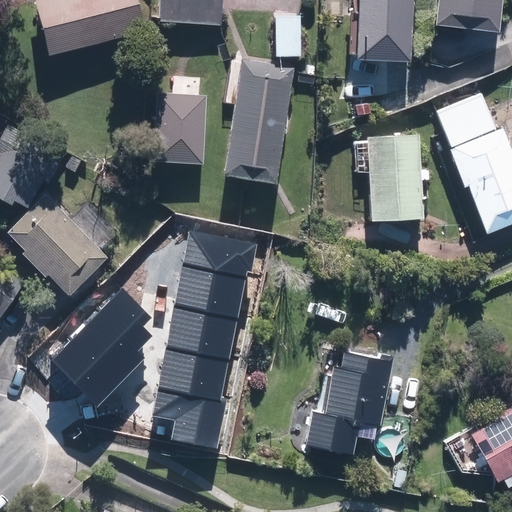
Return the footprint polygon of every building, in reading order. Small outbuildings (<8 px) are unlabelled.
[(132,0),(29,0),(43,55),(140,32),(132,0)] [(219,0),(156,0),(156,24),(219,26),(219,0)] [(321,0),(321,11),(337,12),(337,17),(346,17),(345,56),(353,56),(353,60),(406,62),(408,0),(321,0)] [(497,0),(433,0),(431,28),(495,33),(497,0)] [(296,58),(296,16),(272,16),(272,11),(263,11),(263,21),(271,21),(271,57),(296,58)] [(284,110),(290,69),(230,60),(222,104),(231,106),(219,178),(271,187),(280,135),(288,136),(292,111),(284,110)] [(204,75),(172,74),(171,86),(149,85),(145,165),(206,168),(210,88),(204,88),(204,75)] [(511,166),(496,127),(493,128),(480,92),(432,110),(447,148),(443,150),(458,189),(462,188),(480,235),(511,223),(511,166)] [(62,157),(4,124),(0,131),(0,201),(7,205),(9,201),(24,209),(40,181),(46,185),(62,157)] [(424,181),(424,170),(416,170),(416,136),(364,137),(365,219),(417,218),(416,181),(424,181)] [(17,254),(40,278),(43,276),(62,296),(103,258),(98,253),(121,232),(90,199),(68,220),(62,213),(65,211),(52,197),(49,200),(43,193),(2,231),(20,251),(17,254)] [(111,311),(185,387),(228,345),(154,269),(111,311)] [(0,311),(18,282),(0,270),(0,311)] [(299,445),(349,454),(352,437),(370,440),(372,425),(379,426),(391,355),(376,352),(375,358),(338,351),(335,365),(330,364),(328,373),(323,373),(317,409),(306,407),(299,445)] [(465,433),(493,482),(499,479),(504,488),(511,483),(511,401),(484,418),(486,421),(465,433)]
